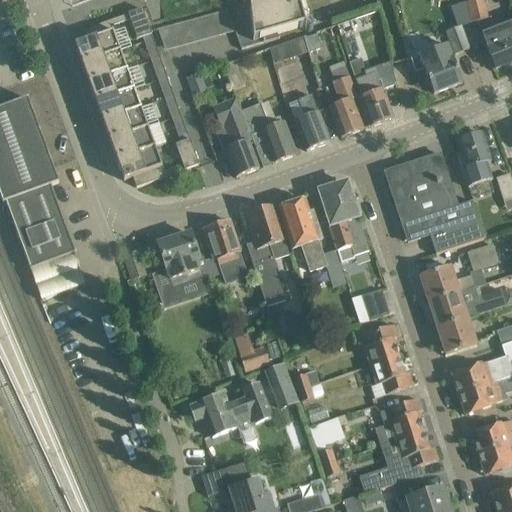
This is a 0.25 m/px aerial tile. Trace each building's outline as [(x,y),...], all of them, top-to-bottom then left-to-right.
[(70,0),(72,7),(91,0),(138,0),(142,10),(158,30),(164,52),(233,31),(241,50),(280,40),(277,34),(312,24),(305,0),(70,0)] [(464,0),(471,23),(489,19),(483,0),(464,0)] [(137,41),(151,36),(150,33),(142,10),(80,33),(84,43),(75,46),(82,66),(120,52),(111,28),(130,21),(137,41)] [(495,71),(511,64),(511,31),(509,24),(481,35),(487,49),(486,49),(495,71)] [(470,50),(463,31),(461,27),(446,33),(455,55),(470,50)] [(315,38),(305,40),(309,55),(319,52),(315,38)] [(300,40),(280,46),(285,62),(304,55),(300,40)] [(151,63),(160,59),(155,45),(146,48),(151,63)] [(433,51),(410,60),(415,73),(424,69),(426,76),(433,95),(462,84),(455,65),(452,58),(447,45),(433,51)] [(89,85),(127,71),(120,52),(82,66),(89,85)] [(393,120),(386,101),(382,91),(381,91),(374,74),(368,76),(361,59),(350,64),(363,98),(359,99),(370,128),(393,120)] [(158,82),(167,79),(162,64),(153,67),(158,82)] [(357,99),(350,80),(344,64),(330,69),(335,83),(333,84),(338,98),(327,102),(341,139),(363,131),(352,101),(357,99)] [(96,104),(134,91),(127,71),(89,85),(96,104)] [(200,76),(187,81),(194,100),(206,95),(200,76)] [(165,101),(174,98),(169,83),(160,86),(165,101)] [(102,124),(141,110),(134,91),(96,104),(102,124)] [(330,144),(323,125),(318,114),(311,97),(298,102),(305,119),(295,123),(306,153),(330,144)] [(28,99),(0,109),(0,197),(3,205),(5,204),(30,271),(75,255),(51,187),(59,184),(28,99)] [(237,99),(213,108),(220,128),(223,127),(231,148),(225,151),(236,179),(259,170),(248,142),(252,141),(241,112),(237,99)] [(172,120),(181,117),(176,102),(167,106),(172,120)] [(296,157),(289,138),(283,123),(269,129),(260,105),(241,112),(252,141),(263,169),(296,157)] [(109,143),(148,129),(141,110),(102,124),(109,143)] [(179,140),(188,136),(182,122),(173,125),(179,140)] [(116,162),(155,148),(148,129),(109,143),(116,162)] [(481,134),(458,142),(462,155),(457,157),(468,190),(492,182),(486,164),(490,162),(481,134)] [(136,189),(199,167),(190,141),(175,146),(182,166),(164,173),(155,148),(116,162),(124,182),(133,179),(136,189)] [(485,240),(472,203),(456,208),(439,157),(440,156),(440,155),(385,174),(385,175),(387,174),(409,242),(407,243),(408,244),(429,237),(436,256),(485,240)] [(217,162),(202,165),(206,185),(222,182),(217,162)] [(511,180),(510,175),(496,179),(504,203),(511,200),(511,180)] [(349,188),(348,188),(347,184),(343,185),(342,185),(317,193),(329,230),(330,233),(359,223),(358,219),(348,189),(349,188)] [(317,242),(325,239),(320,223),(316,224),(308,200),(278,209),(292,250),(301,247),(309,272),(325,267),(333,290),(348,285),(337,252),(337,251),(336,251),(322,256),(317,242)] [(289,257),(279,227),(273,208),(248,216),(253,231),(250,232),(255,247),(248,249),(247,246),(246,246),(266,308),(285,302),(275,270),(277,270),(275,262),(289,257)] [(240,253),(236,241),(230,222),(203,231),(213,262),(217,261),(220,271),(240,264),(236,254),(240,253)] [(354,258),(369,253),(359,223),(330,233),(336,251),(337,251),(337,252),(351,248),(354,258)] [(191,235),(157,246),(165,271),(167,271),(173,291),(209,279),(202,259),(199,259),(191,235)] [(481,270),(499,264),(493,246),(468,254),(473,272),(471,273),(470,275),(475,289),(486,286),(481,270)] [(132,281),(146,276),(138,253),(124,257),(132,281)] [(428,304),(459,294),(450,268),(419,278),(428,304)] [(475,289),(428,304),(436,330),(468,320),(506,307),(501,291),(478,299),(475,289)] [(360,325),(370,322),(389,316),(381,291),(360,298),(364,309),(356,312),(360,325)] [(445,357),(464,350),(476,346),(468,320),(436,330),(445,357)] [(502,348),(511,343),(511,326),(496,332),(502,348)] [(370,368),(399,359),(393,341),(398,339),(394,327),(366,336),(370,347),(364,349),(370,368)] [(511,343),(502,348),(507,362),(511,360),(511,343)] [(239,356),(245,374),(270,366),(264,348),(239,356)] [(386,397),(395,394),(414,388),(410,375),(405,377),(399,359),(370,368),(376,387),(382,385),(386,397)] [(511,373),(509,365),(496,369),(494,362),(481,367),(481,366),(451,376),(458,396),(511,378),(511,373)] [(288,377),(268,384),(279,412),(299,405),(288,377)] [(297,392),(310,388),(306,377),(293,381),(297,392)] [(507,402),(505,396),(511,393),(511,378),(458,396),(465,417),(495,407),(494,406),(507,402)] [(199,405),(190,409),(195,423),(204,419),(212,439),(235,431),(235,429),(253,422),(254,427),(272,419),(260,385),(241,392),(244,401),(227,408),(222,396),(199,405)] [(310,388),(297,392),(301,404),(314,400),(310,388)] [(381,447),(394,443),(423,433),(417,415),(422,414),(418,401),(380,414),(385,428),(376,431),(381,447)] [(335,464),(331,453),(329,446),(345,440),(337,420),(309,430),(322,468),(335,464)] [(478,456),(511,445),(511,423),(502,427),(501,426),(471,436),(478,456)] [(438,462),(434,450),(429,451),(423,433),(394,443),(400,461),(397,462),(401,474),(438,462)] [(485,477),(504,470),(511,467),(511,445),(478,456),(485,477)] [(335,464),(322,468),(326,480),(339,475),(335,464)] [(244,466),(226,471),(229,484),(248,478),(244,466)] [(380,490),(399,484),(395,472),(376,479),(380,490)] [(258,481),(227,490),(234,511),(274,511),(269,494),(263,496),(258,481)] [(444,511),(448,511),(441,489),(421,496),(417,484),(393,492),(397,505),(398,504),(400,511),(444,511)] [(511,488),(491,496),(496,511),(509,511),(511,511),(511,488)] [(291,511),(308,511),(329,505),(325,491),(288,503),(291,511)] [(380,493),(365,498),(367,507),(383,503),(380,493)] [(340,502),(343,511),(361,511),(356,497),(340,502)]
